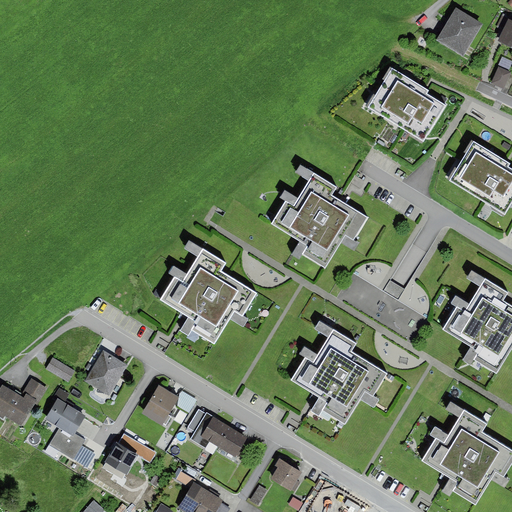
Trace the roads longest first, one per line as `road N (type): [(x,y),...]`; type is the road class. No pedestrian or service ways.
road 1 (residential): [(401,511),(85,326)]
road 2 (residential): [(511,256),(363,166)]
